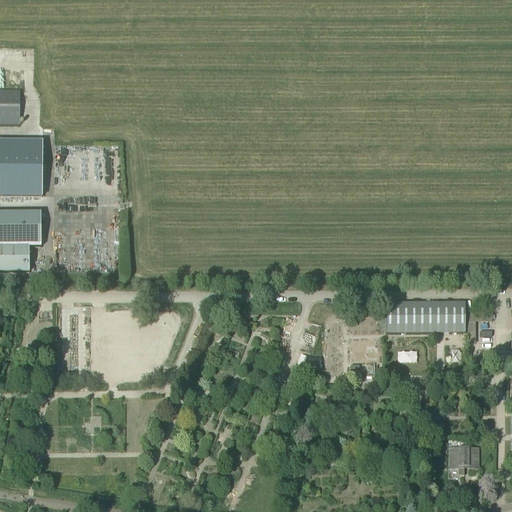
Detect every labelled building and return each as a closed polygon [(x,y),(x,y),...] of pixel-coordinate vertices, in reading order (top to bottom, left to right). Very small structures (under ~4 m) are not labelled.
[(0,126),(20,126),(20,92),(0,92),(0,126)] [(0,143),(0,199),(42,200),(43,144),(0,143)] [(0,274),(29,274),(29,249),(41,249),(40,216),(0,215),(0,274)] [(465,305),(386,305),(386,335),(465,335),(465,305)] [(417,364),(418,352),(398,352),(398,363),(417,364)] [(129,380),(129,371),(116,371),(116,380),(129,380)] [(477,469),(477,452),(468,452),(468,450),(458,450),(458,452),(450,452),(450,469),(458,469),(458,477),(464,477),(464,469),(477,469)]
